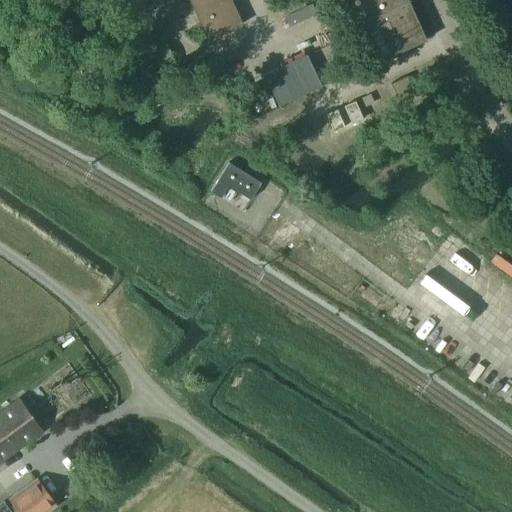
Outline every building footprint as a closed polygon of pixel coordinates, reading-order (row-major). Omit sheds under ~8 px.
[(230,0),(188,0),(208,41),(242,25),(230,0)] [(407,0),(348,0),(377,63),(426,41),(407,0)] [(154,53),(134,62),(143,82),(163,72),(154,53)] [(264,75),(279,107),(321,87),(306,55),(264,75)] [(407,77),(390,85),(399,103),(415,95),(416,94),(416,93),(414,93),(409,82),(410,81),(410,80),(409,81),(407,77)] [(355,102),(344,107),(352,124),(362,119),(355,102)] [(336,110),(326,115),(333,132),(344,127),(336,110)] [(230,185),(252,199),(263,182),(230,162),(212,191),(222,197),(230,185)] [(18,401),(0,414),(0,460),(40,432),(18,401)] [(36,481),(10,500),(19,511),(44,511),(54,505),(36,481)]
